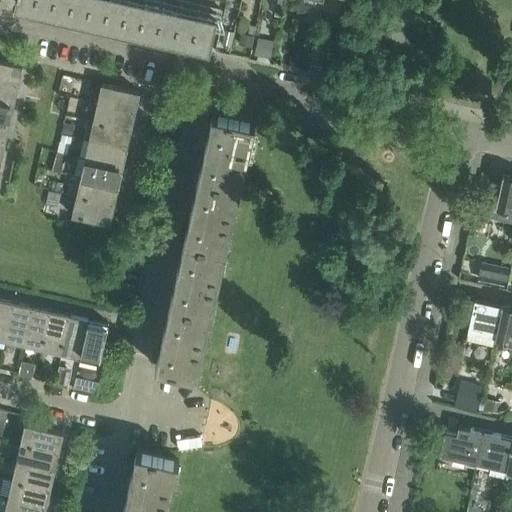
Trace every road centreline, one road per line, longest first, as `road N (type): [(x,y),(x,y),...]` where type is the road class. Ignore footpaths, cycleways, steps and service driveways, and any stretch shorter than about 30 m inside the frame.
road 1 (residential): [(368,511),(451,129)]
road 2 (residential): [(126,420),(209,65)]
road 3 (residential): [(209,65),(244,73),(254,85),(451,129)]
road 4 (residential): [(0,26),(14,21),(209,65)]
road 5 (residential): [(126,420),(0,388)]
